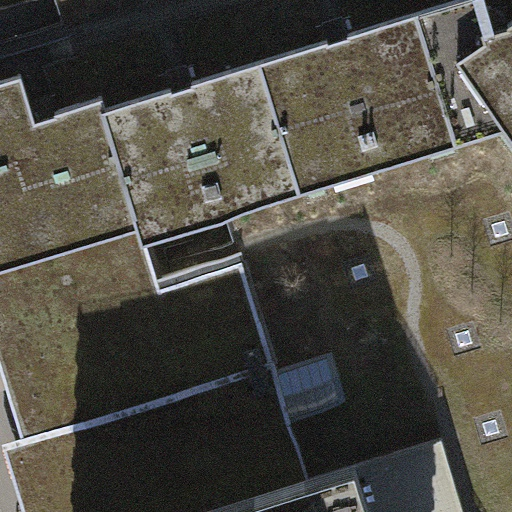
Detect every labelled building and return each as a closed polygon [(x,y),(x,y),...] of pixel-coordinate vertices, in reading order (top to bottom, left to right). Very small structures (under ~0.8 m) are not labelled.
[(471,0),(449,0),(412,13),(451,144),(504,126),(511,138),(511,18),(509,20),(500,23),(479,27),(471,0)] [(338,35),(257,59),(296,190),(451,144),(412,13),(338,35)] [(226,211),(296,190),(257,59),(180,82),(103,105),(133,207),(142,236),(226,211)] [(0,78),(0,247),(133,207),(103,105),(99,95),(37,114),(24,71),(0,78)] [(0,247),(0,365),(22,435),(45,511),(465,511),(443,432),(308,476),(286,415),(342,394),(330,350),(273,371),(237,248),(226,211),(142,236),(133,207),(0,247)] [(24,511),(45,511),(22,435),(3,441),(24,511)]
